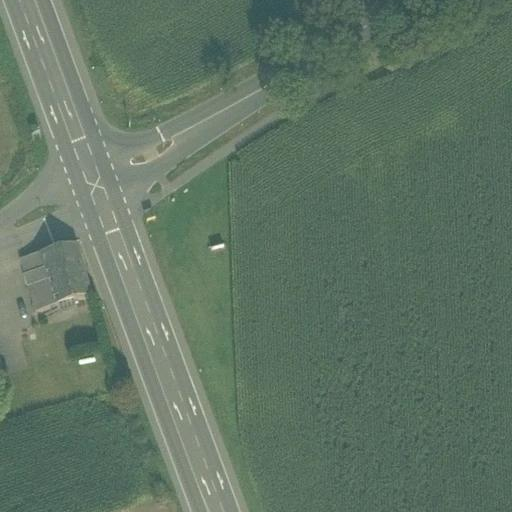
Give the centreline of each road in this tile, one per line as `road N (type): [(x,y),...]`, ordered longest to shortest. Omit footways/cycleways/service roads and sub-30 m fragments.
road 1 (tertiary): [(95,193),(410,0)]
road 2 (secondary): [(213,511),(95,193)]
road 3 (secondary): [(95,193),(24,0)]
